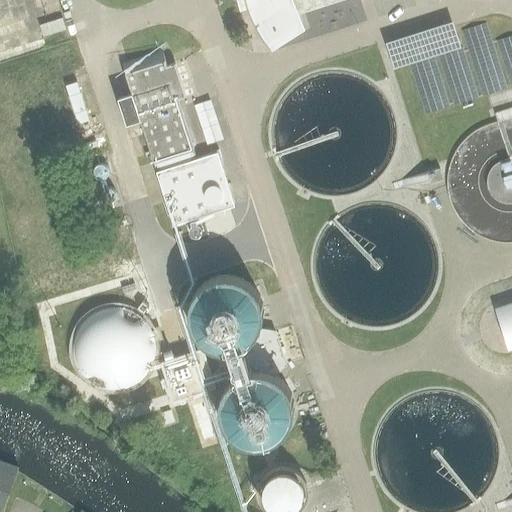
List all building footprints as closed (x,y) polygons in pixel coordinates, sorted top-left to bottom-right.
[(296,13),(336,0),(245,0),(246,3),(247,7),(248,11),(250,15),(251,18),(253,22),(255,25),(256,29),(258,32),(261,36),(265,42),(267,45),(270,48),(271,47),(269,45),(299,26),(296,13)] [(63,32),(59,18),(37,25),(41,39),(63,32)] [(29,29),(16,34),(20,45),(33,40),(29,29)] [(235,206),(218,152),(197,158),(178,99),(186,96),(175,62),(167,65),(162,51),(122,64),(131,93),(119,97),(127,123),(140,119),(173,225),(235,206)] [(189,102),(198,143),(226,137),(218,96),(189,102)] [(214,348),(226,385),(224,389),(221,395),(220,399),(219,403),(219,408),(219,412),(220,417),(221,421),(223,425),(226,429),(229,433),(233,437),(237,440),(241,442),(245,443),(250,444),(254,445),(259,445),(265,444),(270,442),(275,440),(279,438),(282,435),(285,431),(287,428),(289,425),(291,421),(293,416),(294,411),(294,406),(293,401),(292,395),(290,391),(287,386),(284,382),(280,378),(277,376),(286,363),(276,331),(261,327),(262,323),(263,319),(263,315),(263,310),(263,306),(262,300),(260,296),(257,291),(254,288),(251,284),(245,280),(241,278),(236,276),(231,275),(227,275),(218,276),(213,277),(208,279),(204,282),(200,285),(196,290),(193,294),(191,299),(190,305),(189,310),(189,315),(189,320),(191,324),(192,329),(195,333),(198,337),(202,340),(206,344),(211,346),(214,348)] [(511,306),(500,310),(511,345),(511,344),(511,306)] [(203,349),(162,362),(175,402),(215,389),(203,349)] [(281,450),(261,481),(293,502),(313,471),(281,450)] [(0,511),(2,511),(14,483),(19,469),(0,461),(0,511)]
